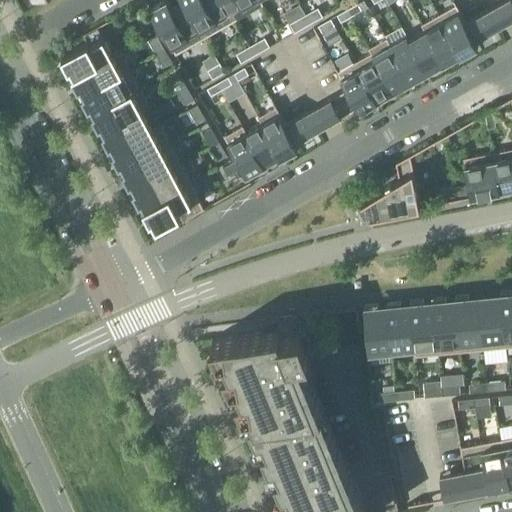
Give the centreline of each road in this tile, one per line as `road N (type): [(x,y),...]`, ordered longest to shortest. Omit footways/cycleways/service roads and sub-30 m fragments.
road 1 (residential): [(115,282),(511,67)]
road 2 (tertiary): [(222,511),(115,282)]
road 3 (tertiary): [(115,282),(0,63)]
road 4 (tertiary): [(94,292),(199,511)]
road 5 (tertiary): [(0,118),(94,292)]
